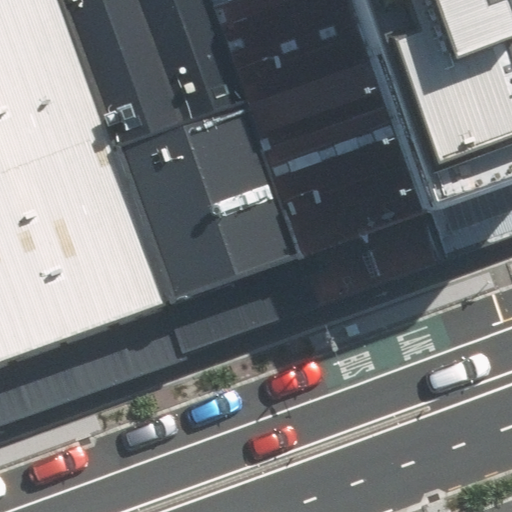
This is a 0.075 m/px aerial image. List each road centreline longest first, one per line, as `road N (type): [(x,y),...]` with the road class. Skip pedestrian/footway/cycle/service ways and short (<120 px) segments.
road 1 (secondary): [(511,378),(309,451)]
road 2 (secondary): [(309,451),(140,511)]
